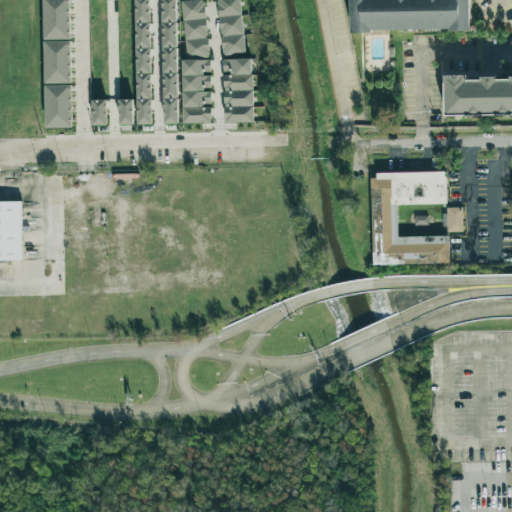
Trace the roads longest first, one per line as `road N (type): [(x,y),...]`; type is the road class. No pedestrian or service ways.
road 1 (residential): [(0,151),(285,145)]
road 2 (motorway): [(267,317),(191,349),(0,372)]
road 3 (motorway): [(511,280),(372,283),(267,317)]
road 4 (motorway): [(289,364),(455,296),(511,291)]
road 5 (motorway): [(0,402),(83,411),(212,406)]
road 6 (residential): [(351,145),(511,143)]
road 7 (motorway): [(212,406),(267,400),(329,371)]
